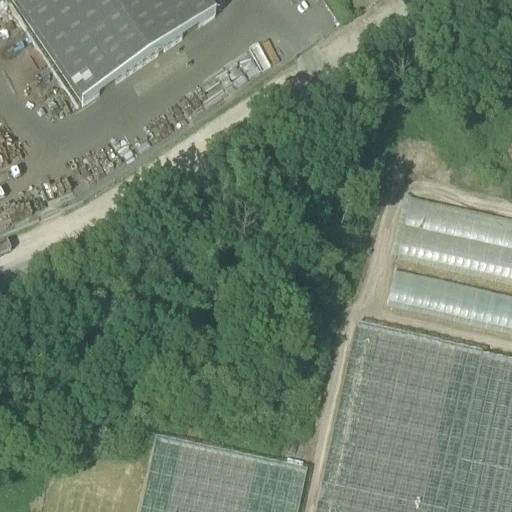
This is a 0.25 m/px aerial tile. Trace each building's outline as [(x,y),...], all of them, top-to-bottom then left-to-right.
[(5,0),(80,112),(209,22),(194,0),(5,0)] [(398,266),(511,285),(511,220),(409,203),(398,266)] [(511,296),(394,273),(386,310),(511,334),(511,296)] [(314,511),(446,511),(480,358),(353,328),(314,511)] [(511,511),(511,364),(480,358),(446,511),(511,511)] [(298,511),(306,475),(154,442),(139,511),(298,511)]
